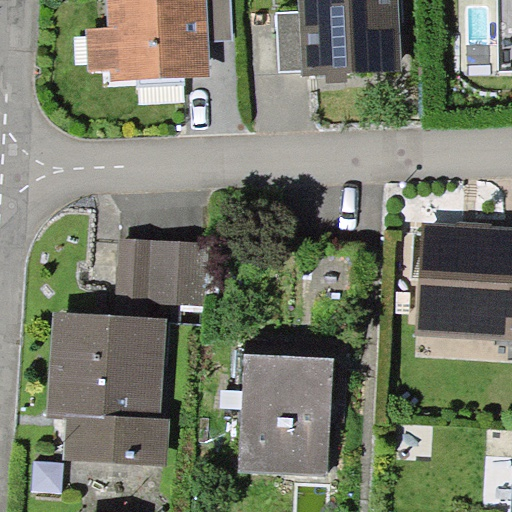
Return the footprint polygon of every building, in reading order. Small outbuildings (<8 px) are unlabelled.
[(208,0),(115,0),(117,29),(99,30),(101,65),(119,64),(120,82),(214,76),(208,0)] [(400,0),(308,0),(313,72),(404,67),(400,0)] [(511,242),(421,237),(415,331),(511,336),(511,242)] [(278,308),(306,309),(309,248),(281,247),(278,308)] [(201,308),(204,251),(147,248),(146,250),(116,248),(113,306),(144,308),(144,305),(201,308)] [(306,309),(357,310),(360,249),(309,248),(306,309)] [(147,422),(153,325),(59,319),(54,390),(56,390),(54,417),(52,417),(52,420),(71,421),(68,461),(152,466),(155,423),(147,422)] [(237,454),(324,459),(330,355),(243,350),(237,454)]
